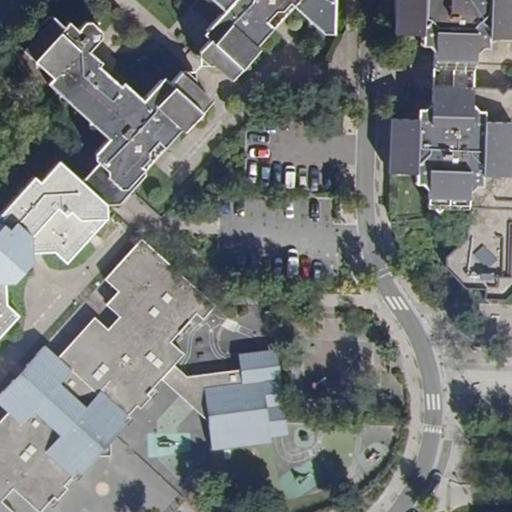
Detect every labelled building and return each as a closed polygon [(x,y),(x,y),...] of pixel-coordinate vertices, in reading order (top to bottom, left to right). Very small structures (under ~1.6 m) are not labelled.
[(321,31),(333,31),(334,0),(231,0),(225,8),(206,29),(207,39),(238,64),(244,57),(249,61),(257,53),(258,47),(254,42),(265,30),(265,17),(260,13),(269,4),(273,8),(284,9),(290,2),(321,31)] [(511,0),(419,0),(418,32),(420,33),(420,38),(432,51),(435,51),(473,53),(473,50),(486,38),(486,34),(511,34),(511,0)] [(265,17),(273,8),(269,4),(260,13),(265,17)] [(52,17),(45,16),(33,30),(34,36),(24,46),(25,55),(32,60),(36,57),(43,63),(39,67),(49,77),(44,82),(57,94),(61,90),(68,97),(89,117),(94,122),(92,126),(107,139),(94,153),(96,165),(122,189),(130,180),(133,183),(134,185),(141,177),(141,168),(143,165),(141,164),(147,158),(145,151),(141,147),(149,139),(153,143),(163,140),(177,124),(179,126),(182,129),(190,127),(196,120),(192,116),(197,110),(168,81),(158,82),(141,100),(122,82),(117,84),(97,66),(97,60),(88,51),(99,38),(99,31),(90,22),(82,22),(76,29),(67,20),(61,26),(52,17)] [(433,75),(431,101),(433,100),(471,101),(472,88),(472,74),(473,53),(435,51),(433,75)] [(39,67),(43,63),(36,57),(32,60),(32,67),(39,67)] [(511,88),(472,88),(471,101),(433,100),(431,101),(415,114),(415,119),(413,173),(413,183),(423,183),(428,189),(428,207),(431,208),(438,213),(443,209),(467,209),(467,236),(446,255),(445,269),(465,290),(483,290),(483,300),(507,300),(511,296),(511,88)] [(68,97),(61,90),(57,94),(58,101),(64,100),(68,97)] [(86,125),(92,126),(94,122),(89,117),(85,121),(86,125)] [(390,118),(388,172),(413,173),(415,119),(390,118)] [(145,151),(153,143),(149,139),(141,147),(145,151)] [(56,160),(37,181),(32,177),(0,211),(0,334),(16,316),(6,306),(4,288),(3,280),(31,249),(35,254),(53,251),(65,263),(104,219),(104,204),(56,160)] [(125,191),(133,183),(130,180),(122,189),(125,191)] [(216,308),(142,239),(105,280),(117,292),(105,304),(119,318),(109,329),(95,317),(58,358),(45,347),(20,374),(0,395),(0,404),(7,412),(0,419),(0,511),(16,511),(5,501),(17,487),(43,511),(44,511),(58,497),(62,500),(73,489),(69,486),(82,471),(86,474),(97,462),(93,460),(118,433),(121,436),(132,425),(129,422),(143,407),(146,409),(157,398),(154,395),(169,379),(213,420),(217,453),(228,451),(226,440),(236,439),(237,443),(269,439),(267,425),(273,425),(268,383),(249,385),(247,373),(207,378),(208,390),(195,390),(172,369),(184,355),(171,344),(197,314),(204,322),(216,308)] [(273,356),(245,360),(247,373),(249,385),(268,383),(273,425),(267,425),(269,439),(237,443),(236,439),(226,440),(228,451),(277,445),(276,437),(283,437),(273,356)] [(97,462),(121,436),(118,433),(93,460),(97,462)]
